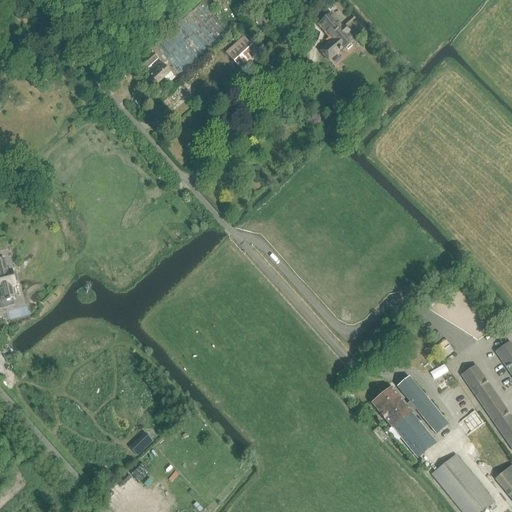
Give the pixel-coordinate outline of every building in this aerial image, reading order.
[(164,65),(171,73),(179,81),(230,35),(210,11),(219,3),(217,0),(205,0),(203,2),(150,50),(148,47),(132,62),(143,74),(158,59),(164,65)] [(257,23),(263,29),(269,23),(262,15),(260,17),(261,19),(257,23)] [(330,45),(322,53),(329,61),(339,53),(339,54),(341,52),(343,53),(346,50),(348,52),(352,48),(351,46),(354,43),(347,36),(350,34),(345,28),(342,30),(330,16),(319,26),(331,39),(327,42),(330,45)] [(226,54),(244,73),(262,57),(244,37),(226,54)] [(155,87),(171,73),(164,65),(148,79),(155,87)] [(0,295),(0,296),(1,296),(2,302),(6,301),(6,302),(10,302),(9,300),(13,299),(10,286),(15,285),(11,271),(7,272),(4,260),(0,260),(0,295)] [(511,347),(509,344),(497,352),(511,373),(511,421),(475,367),(463,376),(511,447),(511,347)] [(406,406),(412,413),(416,410),(436,435),(448,426),(410,378),(398,388),(410,403),(406,406)] [(412,413),(406,406),(392,389),(372,405),(391,429),(392,430),(411,414),(412,413)] [(390,438),(397,433),(418,459),(436,445),(411,414),(392,430),(391,429),(386,433),(390,438)] [(146,437),(141,442),(145,446),(150,442),(146,437)] [(483,511),(494,503),(463,464),(457,456),(432,476),(461,511),(483,511)] [(511,466),(495,481),(511,501),(511,466)]
